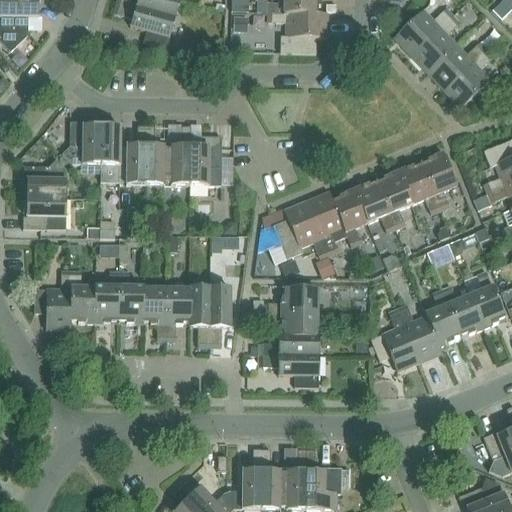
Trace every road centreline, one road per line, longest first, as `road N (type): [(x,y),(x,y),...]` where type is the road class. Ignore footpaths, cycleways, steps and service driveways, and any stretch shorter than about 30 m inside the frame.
road 1 (residential): [(49,66),(99,106),(211,108),(247,73),(316,73),(360,31),(360,0)]
road 2 (residential): [(81,443),(133,424),(393,423)]
road 3 (residential): [(0,318),(81,443)]
road 4 (residential): [(393,423),(511,384)]
